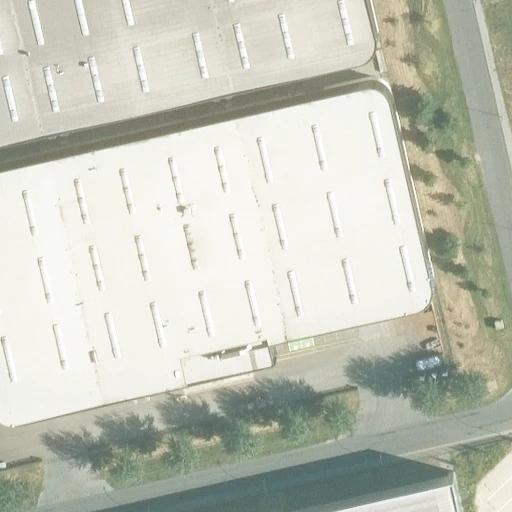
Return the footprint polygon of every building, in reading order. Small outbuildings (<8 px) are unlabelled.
[(0,0),(0,134),(362,53),(365,52),(368,50),(370,48),(372,47),(374,44),(375,40),(377,37),(377,33),(377,29),(370,0),(0,0)] [(433,276),(392,94),(391,91),(389,87),(386,83),(383,81),(379,79),(375,77),(372,77),(369,77),(366,77),(0,160),(0,406),(0,407),(2,408),(5,410),(8,412),(12,413),(16,413),(21,413),(188,374),(275,354),(270,333),(416,300),(419,299),(421,298),(425,296),(427,294),(429,292),(430,290),(432,287),(432,284),(433,281),(433,278),(433,276)] [(353,359),(324,372),(332,389),(361,376),(353,359)] [(393,392),(407,386),(401,371),(387,378),(393,392)] [(60,453),(61,462),(85,460),(83,438),(77,438),(77,435),(64,436),(66,452),(60,453)] [(36,449),(36,447),(17,453),(15,447),(6,450),(11,465),(30,458),(35,471),(52,466),(45,446),(36,449)] [(275,511),(463,511),(454,472),(275,511)]
